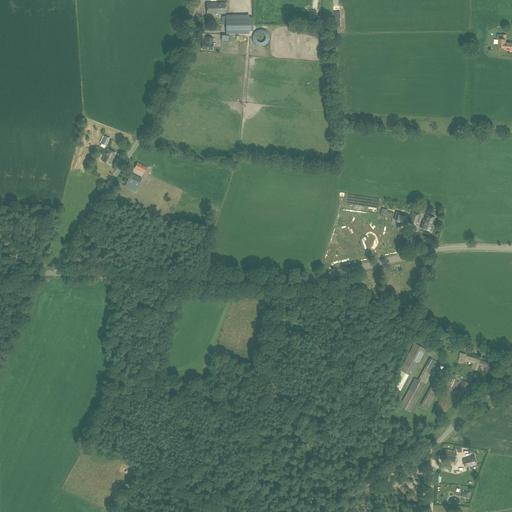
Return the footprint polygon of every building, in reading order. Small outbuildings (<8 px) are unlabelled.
[(207,13),(226,13),(226,2),(207,2),(207,13)] [(226,33),(249,33),(249,15),(226,15),(226,33)] [(511,49),(511,42),(506,42),(506,39),(506,35),(502,35),(498,34),(497,39),(499,39),(498,47),(505,48),(505,49),(511,49)] [(212,50),(213,43),(212,43),(213,38),(206,37),(205,42),(203,42),(202,49),(212,50)] [(101,143),(106,145),(110,138),(105,136),(101,143)] [(116,153),(115,152),(107,148),(105,152),(102,160),(111,165),(116,153)] [(145,173),(147,167),(137,162),(135,168),(145,173)] [(138,185),(142,178),(131,173),(127,180),(138,185)] [(397,212),(394,220),(406,223),(408,215),(397,212)] [(411,212),(408,223),(417,226),(421,215),(411,212)] [(433,225),(435,218),(426,214),(424,221),(423,221),(421,227),(432,231),(434,225),(433,225)] [(396,275),(404,272),(402,266),(393,269),(396,275)] [(412,376),(426,349),(414,343),(400,370),(412,376)] [(477,370),(479,365),(487,367),(484,374),(489,375),(493,363),(488,362),(488,363),(482,361),(480,361),(480,360),(466,356),(466,354),(461,353),(458,362),(463,363),(464,360),(474,363),(472,369),(477,370)] [(437,362),(430,358),(418,380),(415,378),(400,407),(410,412),(437,362)] [(446,375),(439,371),(421,404),(428,408),(446,375)] [(459,382),(452,378),(432,414),(441,419),(457,391),(455,390),(459,382)] [(470,383),(464,380),(459,389),(465,392),(470,383)] [(443,459),(454,462),(457,451),(445,449),(443,459)] [(471,466),(477,465),(474,455),(470,456),(470,457),(464,459),(466,467),(467,467),(468,470),(472,469),(471,466)]
